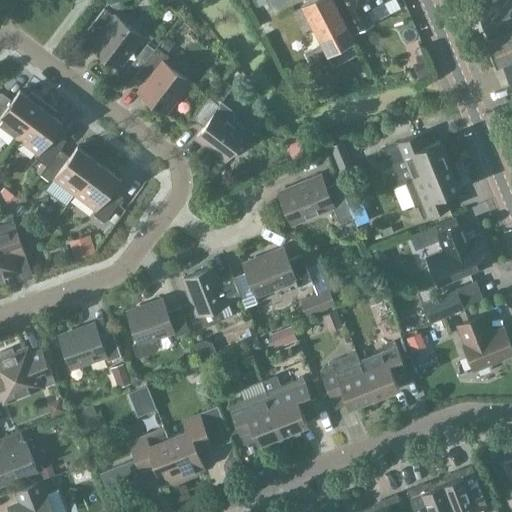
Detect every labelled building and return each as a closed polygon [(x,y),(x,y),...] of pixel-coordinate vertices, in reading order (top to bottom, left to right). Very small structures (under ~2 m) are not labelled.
[(327,56),(354,41),(332,0),(311,0),(301,5),(327,56)] [(340,0),(357,32),(373,24),(366,10),(385,0),(340,0)] [(487,34),(511,23),(511,6),(509,0),(507,0),(478,12),(487,34)] [(115,16),(104,8),(88,29),(97,36),(97,40),(92,47),(117,67),(141,35),(116,15),(115,16)] [(511,29),(485,40),(495,67),(502,64),(511,88),(511,29)] [(167,38),(159,48),(166,53),(174,43),(167,38)] [(148,42),(139,54),(147,59),(155,48),(148,42)] [(147,59),(135,75),(141,79),(142,83),(136,90),(139,93),(164,112),(188,80),(164,61),(169,55),(166,53),(159,48),(157,46),(155,48),(147,59)] [(418,63),(414,64),(419,78),(431,73),(423,55),(416,57),(418,63)] [(0,125),(16,138),(41,106),(19,90),(9,103),(0,96),(0,125)] [(209,97),(192,118),(203,127),(196,136),(226,159),(245,134),(231,123),(232,122),(232,121),(233,121),(233,120),(233,119),(234,118),(234,117),(234,116),(234,115),(234,114),(233,113),(233,112),(232,111),(232,110),(231,109),(220,101),(218,104),(209,97)] [(56,152),(63,144),(52,135),(62,122),(41,106),(16,138),(37,153),(35,157),(46,165),(56,152)] [(313,134),(304,138),(311,154),(320,150),(313,134)] [(405,182),(449,164),(439,140),(424,146),(419,134),(383,148),(399,186),(405,183),(405,182)] [(340,172),(353,166),(342,140),(329,145),(340,172)] [(74,194),(98,162),(77,146),(67,160),(56,152),(46,165),(40,174),(51,182),(53,178),(74,194)] [(98,162),(74,194),(95,210),(92,213),(104,222),(120,200),(109,192),(120,178),(98,162)] [(405,182),(405,183),(415,207),(418,206),(423,218),(449,208),(444,195),(459,189),(449,164),(405,182)] [(353,218),(348,205),(338,182),(326,187),(321,176),(279,193),(291,222),(332,206),(339,223),(353,218)] [(4,188),(0,192),(0,201),(11,210),(19,199),(4,188)] [(360,201),(348,206),(353,218),(356,224),(368,219),(360,201)] [(443,250),(428,256),(439,285),(490,264),(478,236),(468,240),(461,224),(458,225),(454,216),(435,224),(439,233),(436,234),(443,250)] [(0,279),(4,278),(3,274),(16,270),(11,257),(25,253),(13,221),(0,225),(0,279)] [(90,241),(71,248),(75,258),(94,251),(90,241)] [(288,259),(284,248),(243,264),(255,294),(294,278),(297,285),(311,279),(301,254),(288,259)] [(383,248),(371,253),(377,267),(388,263),(383,248)] [(183,277),(198,314),(203,327),(221,319),(217,307),(228,303),(227,302),(241,296),(230,271),(219,276),(216,274),(213,265),(183,277)] [(456,289),(421,304),(429,322),(484,299),(475,280),(455,288),(456,289)] [(341,283),(332,287),(338,300),(346,297),(341,283)] [(305,316),(335,304),(328,288),(299,300),(305,316)] [(378,288),(366,293),(369,301),(381,297),(378,288)] [(163,300),(127,312),(137,340),(135,341),(133,345),(136,353),(140,355),(156,350),(158,346),(155,336),(173,330),(175,337),(189,332),(180,306),(167,311),(163,300)] [(335,309),(322,314),(328,329),(341,324),(335,309)] [(489,333),(482,315),(457,325),(464,343),(462,344),(473,370),(511,354),(511,348),(503,327),(489,333)] [(412,358),(451,343),(443,322),(404,338),(412,358)] [(99,335),(95,324),(59,336),(70,367),(105,354),(107,361),(121,356),(112,330),(99,335)] [(290,325),(275,331),(280,345),(296,339),(290,325)] [(203,339),(196,342),(201,356),(215,350),(212,343),(203,339)] [(359,360),(374,398),(398,388),(392,372),(405,367),(394,341),(382,346),(384,351),(359,360)] [(14,353),(12,347),(0,351),(0,353),(2,358),(0,358),(0,389),(4,400),(54,380),(44,355),(31,361),(27,348),(14,353)] [(374,398),(359,360),(355,351),(331,361),(333,365),(320,370),(330,396),(343,392),(349,407),(374,398)] [(123,364),(111,368),(115,378),(126,374),(123,364)] [(135,372),(130,374),(134,384),(143,380),(141,375),(135,372)] [(276,375),(261,380),(265,391),(282,434),(284,439),(301,433),(299,427),(307,424),(301,408),(313,403),(303,376),(282,384),(280,385),(276,375)] [(265,391),(228,405),(239,432),(251,428),(257,443),(266,440),(269,445),(284,439),(282,434),(265,391)] [(53,400),(49,408),(52,414),(58,412),(64,410),(59,398),(53,400)] [(97,414),(80,421),(84,431),(100,424),(97,414)] [(168,437),(184,478),(196,473),(195,470),(203,466),(197,452),(211,446),(198,414),(183,420),(187,430),(168,437)] [(25,443),(20,430),(0,438),(0,483),(36,469),(26,443),(25,443)] [(184,478),(168,437),(149,445),(145,435),(130,441),(143,473),(157,468),(162,482),(171,479),(172,483),(184,478)] [(129,479),(123,463),(99,472),(106,488),(129,479)] [(51,464),(40,468),(43,477),(54,473),(51,464)] [(440,480),(452,511),(475,511),(488,507),(471,465),(454,471),(455,474),(440,480)] [(55,485),(51,476),(14,490),(19,503),(8,507),(10,511),(52,511),(46,493),(52,491),(55,485)] [(415,511),(452,511),(440,480),(425,486),(424,483),(406,490),(415,511)] [(109,489),(107,498),(121,501),(123,492),(109,489)] [(365,509),(366,511),(403,511),(397,494),(379,501),(380,503),(365,509)]
